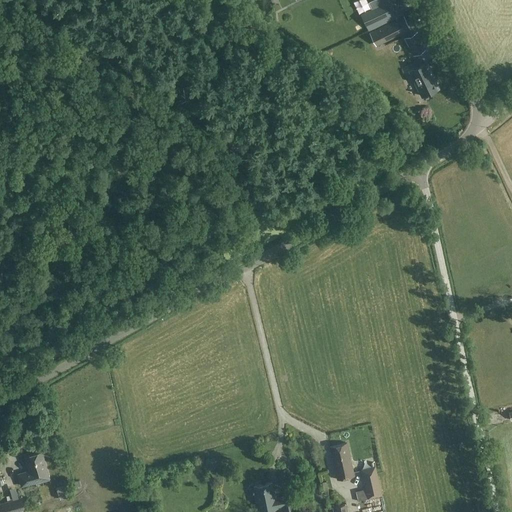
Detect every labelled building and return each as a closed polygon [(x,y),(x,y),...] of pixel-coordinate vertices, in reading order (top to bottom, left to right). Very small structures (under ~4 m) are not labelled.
[(377,7),(361,14),(369,29),(401,13),(394,0),(381,0),(383,4),(377,7)] [(403,17),(370,33),(376,45),(409,28),(403,17)] [(394,79),(404,74),(398,61),(388,66),(394,79)] [(409,71),(422,96),(438,88),(425,63),(409,71)] [(354,475),(347,443),(329,447),(337,479),(354,475)] [(49,478),(41,452),(25,457),(29,471),(18,474),(21,486),(49,478)] [(358,501),(368,499),(382,496),(375,466),(361,469),(365,489),(356,491),(358,501)] [(294,511),(291,495),(275,498),(271,483),(254,486),(257,502),(256,502),(258,511),(278,507),(277,507),(283,505),(284,511),(294,511)] [(0,503),(0,504),(2,511),(14,511),(24,510),(21,498),(0,503)]
